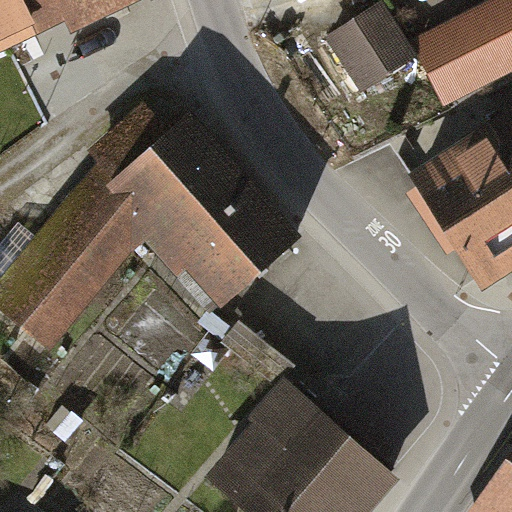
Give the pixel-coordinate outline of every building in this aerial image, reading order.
[(73,32),(139,0),(0,0),(0,51),(67,20),(73,32)] [(511,70),(511,0),(480,0),(410,35),(445,105),(511,70)] [(417,66),(383,13),(326,50),(361,102),(417,66)] [(0,270),(0,310),(46,352),(68,327),(143,246),(212,328),(307,248),(194,114),(172,131),(145,101),(89,142),(103,157),(0,270)] [(511,121),(499,129),(511,149),(511,121)] [(511,261),(511,149),(499,129),(421,178),(484,279),(511,261)] [(371,511),(397,482),(283,386),(211,471),(260,511),(371,511)] [(511,511),(511,461),(476,511),(511,511)]
